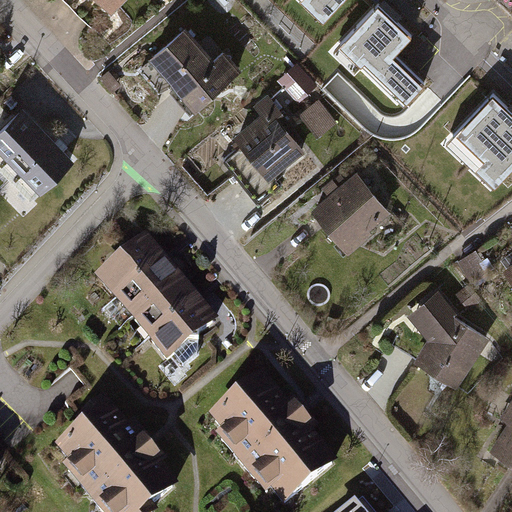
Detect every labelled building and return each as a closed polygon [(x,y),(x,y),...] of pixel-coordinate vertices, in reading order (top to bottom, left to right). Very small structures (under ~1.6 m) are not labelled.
[(341,0),(317,0),(330,12),(341,0)] [(411,35),(379,3),(341,43),(404,103),(424,82),(394,53),(411,35)] [(185,29),(154,56),(178,84),(172,89),(190,110),(238,69),(224,52),(213,61),(185,29)] [(294,79),(303,71),(297,64),(287,72),(294,79)] [(315,85),(304,72),(291,83),(303,96),(315,85)] [(511,166),(511,111),(493,93),(453,135),(499,180),(511,166)] [(222,159),(258,204),(283,185),(272,171),(301,148),(282,124),(287,119),(269,97),(258,106),(265,115),(238,137),(243,143),(222,159)] [(319,102),(303,113),(319,134),(334,122),(319,102)] [(0,164),(31,197),(71,159),(23,109),(0,131),(0,164)] [(386,209),(358,175),(316,210),(344,244),(386,209)] [(163,262),(146,242),(132,253),(122,252),(121,263),(101,280),(118,300),(163,262)] [(489,268),(477,250),(460,262),(472,280),(478,284),(490,276),(487,270),(489,268)] [(163,262),(118,300),(134,320),(179,282),(163,262)] [(179,282),(134,320),(151,340),(196,302),(179,282)] [(470,286),(460,294),(469,306),(479,298),(470,286)] [(454,384),(485,337),(450,313),(452,310),(439,295),(424,307),(433,318),(427,329),(433,337),(418,360),(454,384)] [(196,302),(151,340),(168,360),(174,355),(184,367),(198,355),(199,333),(213,322),(196,302)] [(287,410),(262,381),(215,420),(227,435),(221,440),(267,494),(273,489),(285,503),(332,464),(307,434),(313,429),(293,405),(287,410)] [(128,433),(104,404),(81,423),(86,429),(61,449),(75,466),(69,471),(103,511),(150,511),(147,508),(173,487),(156,467),(162,462),(148,446),(134,428),(128,433)] [(511,460),(511,420),(494,449),(511,460)] [(372,511),(363,501),(350,511),(372,511)]
